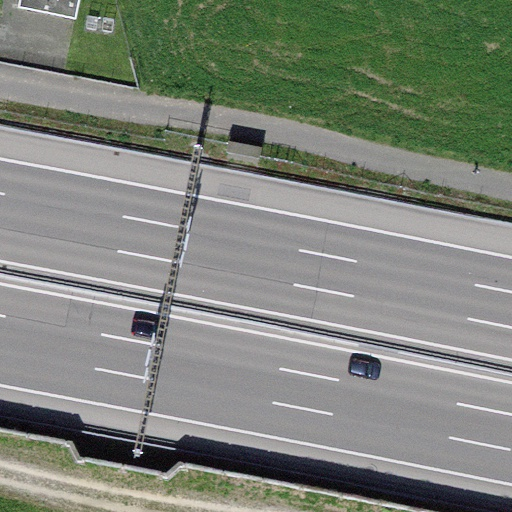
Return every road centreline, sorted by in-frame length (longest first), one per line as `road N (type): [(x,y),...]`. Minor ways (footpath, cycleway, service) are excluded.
road 1 (motorway): [(511,309),(0,210)]
road 2 (motorway): [(0,332),(511,431)]
road 3 (track): [(0,471),(194,511)]
